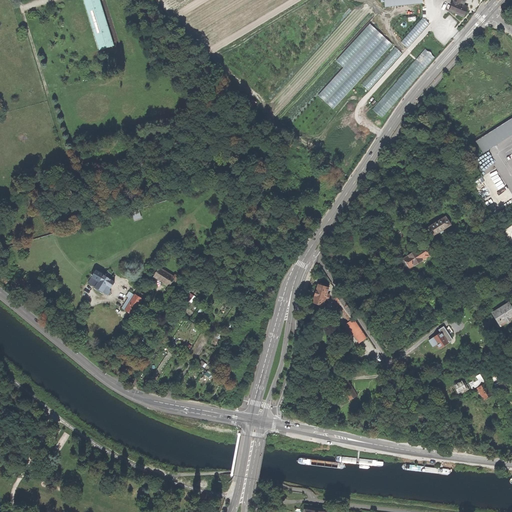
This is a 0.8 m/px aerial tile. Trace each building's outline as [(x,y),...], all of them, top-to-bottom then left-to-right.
[(83,0),(99,49),(113,45),(99,0),(83,0)] [(454,0),(449,11),(464,17),(468,8),(463,6),(465,2),(464,2),(464,0),(454,0)] [(423,19),(402,41),(408,48),(429,24),(423,19)] [(392,44),(370,25),(337,61),(344,68),(319,95),(333,109),(392,44)] [(427,37),(403,64),(407,68),(431,40),(427,37)] [(394,48),(362,84),(369,89),(401,54),(394,48)] [(424,62),(432,55),(427,49),(419,56),(424,62)] [(398,69),(371,100),(375,103),(403,72),(398,69)] [(398,81),(374,109),(383,117),(407,90),(398,81)] [(361,98),(357,95),(334,120),(338,123),(361,98)] [(511,118),(476,142),(484,153),(511,135),(511,118)] [(471,210),(484,203),(476,191),(472,194),(473,195),(465,200),(467,203),(471,210)] [(451,225),(445,217),(437,222),(427,228),(432,237),(438,233),(440,235),(442,236),(446,233),(446,232),(444,229),(451,225)] [(436,252),(430,242),(424,246),(424,245),(401,260),(404,265),(407,270),(431,256),(430,256),(436,252)] [(229,259),(231,255),(223,249),(221,251),(220,250),(219,253),(229,259)] [(169,287),(174,280),(175,281),(177,278),(176,277),(177,275),(175,274),(174,277),(159,268),(153,277),(165,284),(169,287)] [(115,282),(97,271),(96,272),(94,271),(92,275),(93,276),(89,283),(92,284),(92,285),(98,289),(107,294),(108,295),(110,291),(109,290),(115,282)] [(329,295),(327,294),(329,288),(319,285),(316,292),(313,291),(312,292),(312,294),(315,295),(313,302),(323,306),(325,299),(328,300),(329,295)] [(265,299),(270,288),(266,286),(261,297),(265,299)] [(142,298),(144,295),(138,291),(136,294),(135,294),(135,295),(129,292),(126,296),(129,298),(122,308),(132,315),(142,299),(142,298)] [(348,320),(354,316),(339,294),(334,299),(348,320)] [(511,318),(511,310),(508,304),(493,313),(501,325),(506,322),(508,323),(509,323),(510,323),(510,322),(510,321),(510,320),(511,319),(511,318)] [(495,327),(488,316),(478,322),(485,333),(495,327)] [(360,343),(367,338),(354,319),(347,324),(360,343)] [(440,348),(448,343),(444,337),(447,335),(445,332),(443,329),(440,331),(442,334),(430,341),(433,345),(437,343),(438,345),(440,348)] [(162,343),(158,340),(154,347),(158,349),(162,343)] [(362,349),(370,343),(368,340),(360,346),(362,349)] [(462,351),(458,344),(444,353),(448,360),(462,351)] [(375,352),(373,348),(357,359),(359,362),(375,352)] [(473,379),(464,384),(466,388),(468,391),(477,386),(485,400),(492,395),(486,385),(489,383),(483,373),(476,377),(474,374),(473,375),(471,376),(473,379)] [(350,400),(357,396),(348,382),(346,379),(339,383),(343,390),(344,390),(350,400)] [(458,383),(447,390),(451,397),(466,388),(464,384),(462,381),(458,383)]
